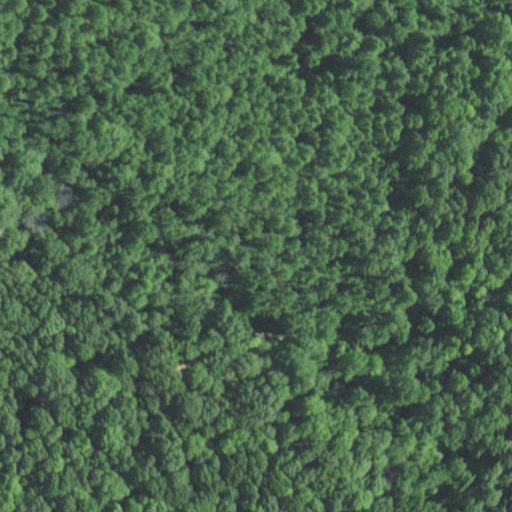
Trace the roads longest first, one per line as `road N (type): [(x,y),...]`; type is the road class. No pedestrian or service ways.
road 1 (track): [(355,511),(249,437),(173,362),(12,251),(0,252)]
road 2 (track): [(511,162),(471,192),(387,315),(343,336),(200,332),(173,362)]
